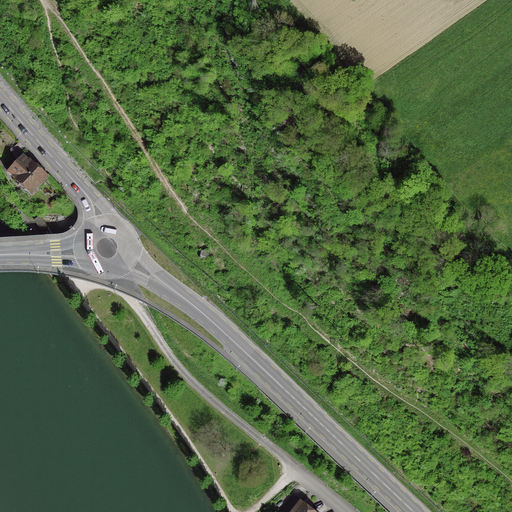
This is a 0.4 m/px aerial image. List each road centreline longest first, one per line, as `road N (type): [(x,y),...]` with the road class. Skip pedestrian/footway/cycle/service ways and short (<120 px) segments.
road 1 (track): [(511,479),(319,334),(180,205),(45,0)]
road 2 (secondary): [(127,261),(207,315),(413,511)]
road 3 (track): [(231,511),(80,301),(73,274),(27,224)]
road 4 (secondary): [(0,95),(84,191),(101,223)]
